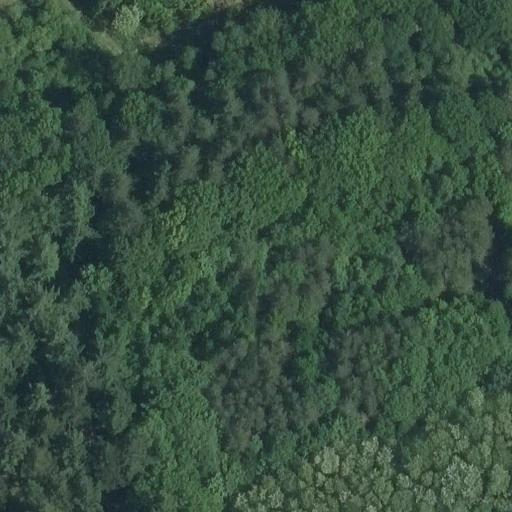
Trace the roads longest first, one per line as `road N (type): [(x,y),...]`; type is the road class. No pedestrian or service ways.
road 1 (track): [(511,248),(480,295),(423,326),(340,351),(182,353),(80,373),(63,285),(13,144)]
road 2 (track): [(0,147),(511,0)]
road 3 (track): [(63,285),(511,136)]
road 4 (track): [(298,0),(0,85)]
road 5 (track): [(511,409),(232,511)]
road 6 (track): [(511,356),(473,152)]
road 7 (track): [(148,511),(94,446),(80,373)]
